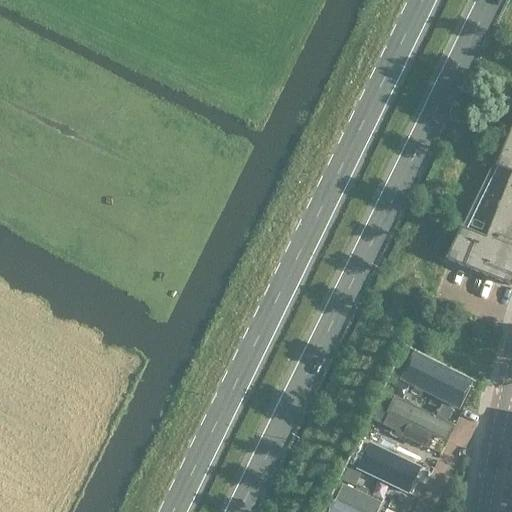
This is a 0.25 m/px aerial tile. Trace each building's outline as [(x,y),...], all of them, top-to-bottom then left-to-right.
[(511,126),(447,260),(511,285),(511,126)] [(408,364),(402,377),(447,399),(454,387),(408,364)] [(407,385),(391,377),(383,393),(400,401),(407,385)] [(381,426),(394,399),(383,393),(370,421),(381,426)] [(394,399),(382,425),(403,436),(402,438),(421,447),(428,433),(442,440),(449,425),(394,399)] [(364,458),(358,471),(411,496),(417,483),(406,478),(412,465),(394,456),(390,463),(387,461),(384,468),(364,458)] [(343,485),(329,511),(369,511),(375,501),(343,485)]
